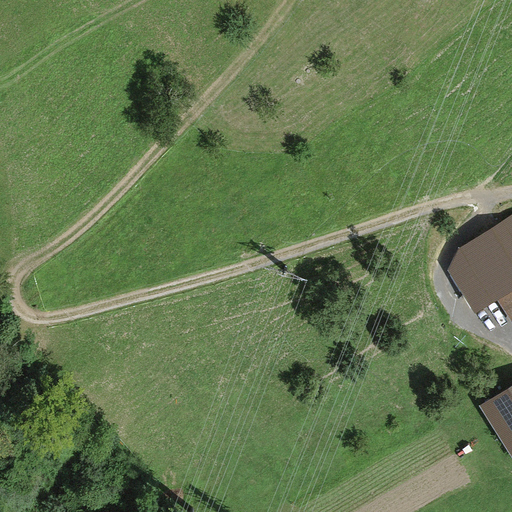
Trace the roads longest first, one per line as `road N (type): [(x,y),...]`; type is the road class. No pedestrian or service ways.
road 1 (track): [(263,38),(79,231),(21,273),(15,292),(32,316),(112,303),(451,202),(490,200)]
road 2 (track): [(511,340),(457,284),(452,259),(490,200)]
